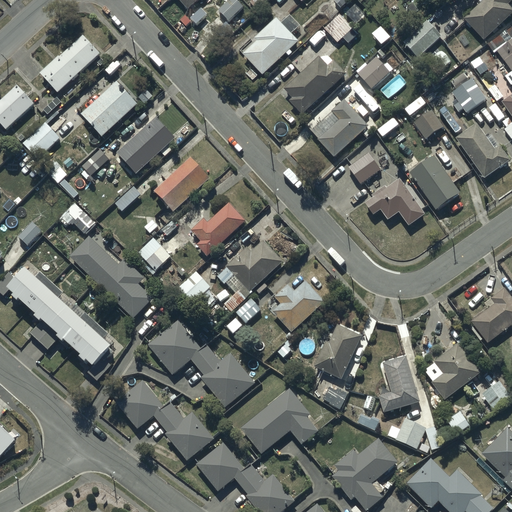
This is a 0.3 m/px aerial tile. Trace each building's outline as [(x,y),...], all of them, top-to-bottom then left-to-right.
[(204,0),(177,0),(189,13),(204,0)] [(244,10),(234,0),(220,14),(230,24),(244,10)] [(268,0),(254,0),(250,4),(256,11),(268,0)] [(511,5),(511,0),(488,0),(465,23),(485,44),(511,18),(511,10),(510,8),(511,5)] [(359,36),(339,16),(324,31),(338,46),(343,40),(349,46),(359,36)] [(282,27),(277,22),(255,43),(258,45),(244,58),(263,79),(287,57),(289,59),(292,56),(290,54),(299,45),(292,37),(300,29),(290,19),(282,27)] [(442,39),(428,24),(404,47),(418,62),(442,39)] [(511,30),(489,47),(495,55),(497,54),(511,73),(511,30)] [(101,59),(84,40),(42,78),(59,97),(101,59)] [(362,65),(356,59),(344,71),(350,77),(362,65)] [(385,69),(377,60),(368,69),(365,66),(356,75),(373,93),(394,72),(388,66),(385,69)] [(328,70),(320,61),(284,93),(293,102),(290,105),(303,119),(347,78),(334,64),(328,70)] [(468,79),(463,73),(449,83),(454,89),(468,79)] [(486,103),(472,83),(453,96),(460,105),(455,108),(459,114),(463,112),(467,117),(486,103)] [(138,108),(117,86),(83,119),(104,141),(138,108)] [(35,108),(19,91),(0,107),(0,127),(7,134),(35,108)] [(62,104),(58,99),(45,112),(49,116),(62,104)] [(511,99),(503,106),(511,119),(511,99)] [(369,132),(345,105),(333,116),(340,125),(319,144),(335,162),(369,132)] [(444,131),(432,113),(414,126),(427,144),(444,131)] [(511,126),(502,113),(497,117),(501,122),(502,121),(508,130),(505,132),(511,141),(511,126)] [(177,143),(158,122),(118,158),(137,179),(177,143)] [(61,142),(47,126),(23,147),(38,163),(61,142)] [(477,127),(457,141),(485,183),(511,165),(492,139),(487,142),(477,127)] [(110,164),(101,154),(83,169),(92,180),(110,164)] [(381,173),(369,156),(348,171),(361,188),(381,173)] [(461,197),(436,160),(410,178),(436,215),(461,197)] [(210,184),(192,163),(156,195),(174,216),(210,184)] [(426,219),(400,183),(386,193),(385,191),(372,200),(374,202),(365,208),(374,220),(382,214),(389,224),(399,217),(410,231),(426,219)] [(141,198),(135,191),(116,207),(123,214),(141,198)] [(246,226),(229,208),(209,227),(205,222),(192,234),(197,241),(199,239),(204,243),(198,249),(208,260),(246,226)] [(42,235),(33,226),(19,240),(28,249),(42,235)] [(91,242),(72,262),(136,323),(155,303),(140,288),(145,282),(126,264),(120,270),(91,242)] [(171,260),(154,242),(139,256),(157,274),(171,260)] [(251,257),(247,252),(227,270),(251,297),(284,266),(265,245),(251,257)] [(35,271),(29,278),(23,273),(15,282),(8,276),(0,285),(0,295),(5,300),(9,296),(16,303),(15,304),(20,310),(22,308),(39,324),(38,325),(41,328),(32,338),(49,354),(60,342),(93,372),(89,376),(99,385),(112,370),(106,364),(114,356),(108,351),(115,343),(35,271)] [(211,291),(197,275),(178,292),(192,308),(211,291)] [(295,296),(288,289),(275,301),(281,307),(274,315),(295,336),(325,307),(305,286),(295,296)] [(511,329),(511,301),(504,292),(491,303),(495,308),(471,326),(489,348),(511,329)] [(261,313),(252,303),(238,316),(246,326),(261,313)] [(193,365),(203,354),(179,325),(149,350),(174,380),(193,365)] [(362,341),(337,329),(334,336),(324,331),(320,341),(327,345),(315,370),(342,383),(362,341)] [(459,349),(435,367),(443,378),(433,386),(446,404),(481,378),(459,349)] [(203,354),(193,365),(205,380),(202,382),(226,412),(256,388),(231,358),(222,365),(209,350),(203,354)] [(421,405),(407,361),(383,368),(393,397),(379,401),(384,417),(421,405)] [(154,421),(165,412),(143,384),(116,405),(139,433),(154,421)] [(511,401),(511,400),(500,385),(483,398),(496,414),(511,401)] [(337,392),(331,389),(324,403),(341,412),(349,397),(337,391),(337,392)] [(311,419),(290,393),(242,433),(263,458),(291,435),(302,449),(318,436),(307,422),(311,419)] [(165,412),(154,421),(189,465),(216,444),(193,416),(184,423),(171,407),(165,412)] [(470,430),(460,415),(447,425),(458,439),(470,430)] [(371,423),(362,418),(358,426),(375,434),(381,423),(372,419),(371,423)] [(401,433),(392,429),(388,438),(397,442),(396,444),(418,453),(427,432),(405,422),(401,433)] [(0,463),(18,446),(0,428),(0,463)] [(511,435),(508,432),(482,458),(506,481),(503,484),(511,492),(511,435)] [(358,460),(354,455),(335,471),(339,475),(332,481),(351,504),(355,500),(364,511),(372,511),(384,503),(372,488),(399,467),(380,443),(358,460)] [(235,484),(246,475),(224,448),(198,469),(220,496),(235,484)] [(450,482),(432,463),(407,488),(431,511),(432,511),(440,505),(446,511),(493,511),(481,500),(482,499),(458,474),(450,482)] [(246,475),(235,484),(257,511),(288,511),(296,506),(274,478),(265,485),(253,470),(246,475)]
